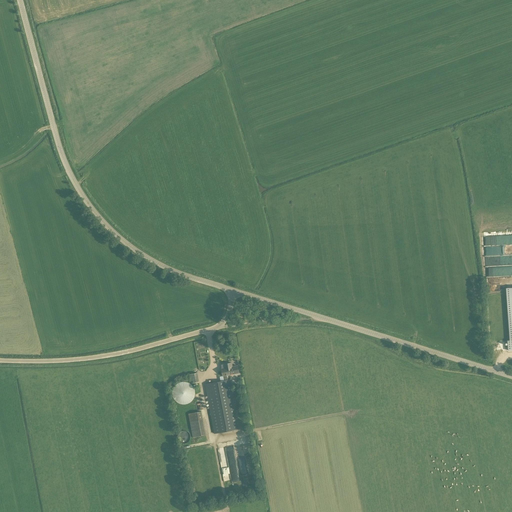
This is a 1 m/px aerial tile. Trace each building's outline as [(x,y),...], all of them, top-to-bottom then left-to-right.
[(511,245),(501,246),(501,254),(511,254),(511,245)] [(510,275),(511,274),(511,258),(505,259),(505,266),(486,266),(487,285),(511,284),(510,275)] [(509,300),(499,294),(491,308),(495,310),(498,306),(503,310),(509,300)] [(491,323),(497,340),(511,335),(506,318),(491,323)] [(222,369),(222,372),(221,372),(221,373),(221,375),(222,376),(223,376),(224,380),(205,384),(214,434),(240,429),(231,379),(227,380),(227,375),(239,373),(237,366),(233,366),(232,363),(224,364),(225,368),(222,369)] [(198,381),(196,372),(189,374),(191,382),(198,381)] [(192,403),(195,384),(180,382),(177,400),(192,403)] [(193,437),(206,435),(203,419),(202,411),(188,414),(190,422),(193,437)] [(247,467),(246,467),(241,440),(236,441),(241,472),(247,471),(247,467)] [(233,482),(241,481),(234,445),(220,448),(222,463),(229,461),(233,482)]
